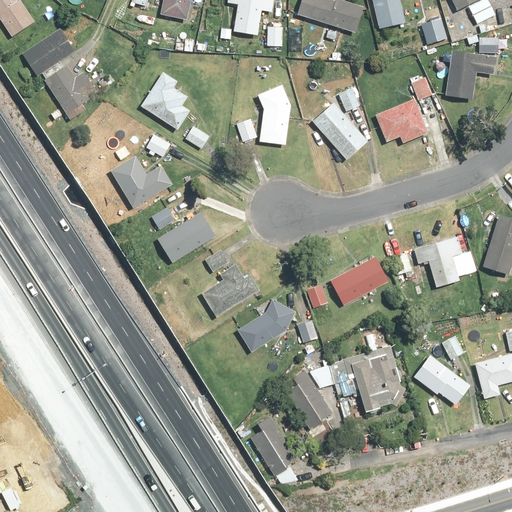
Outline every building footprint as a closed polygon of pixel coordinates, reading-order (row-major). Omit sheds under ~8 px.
[(0,0),(0,16),(15,39),(38,23),(22,0),(19,2),(17,0),(0,0)] [(150,0),(133,0),(133,6),(150,8),(150,0)] [(190,20),(193,0),(165,0),(163,15),(190,20)] [(261,36),(263,12),(275,13),(275,11),(275,0),(229,0),(229,6),(232,6),(234,6),(234,9),(239,9),(238,35),(261,36)] [(302,0),(298,15),(332,26),(327,39),(337,42),(341,29),(358,35),(367,8),(343,0),(337,0),(337,2),(329,0),(302,0)] [(407,24),(402,0),(374,0),(381,29),(407,24)] [(496,14),(488,0),(453,0),(459,10),(470,5),(480,23),(496,14)] [(443,17),(423,22),(428,44),(448,39),(443,17)] [(285,28),(269,27),(268,47),(283,48),(285,28)] [(76,52),(61,29),(24,54),(39,77),(76,52)] [(193,53),(193,47),(194,35),(186,35),(185,47),(187,47),(187,53),(193,53)] [(501,38),(481,37),(480,52),(500,53),(501,38)] [(498,56),(454,53),(451,95),(478,98),(480,72),(496,73),(498,56)] [(46,81),(63,107),(52,114),(57,121),(68,114),(73,120),(86,111),(94,105),(87,95),(98,87),(87,72),(77,79),(68,66),(60,72),(46,81)] [(166,74),(157,87),(145,106),(180,130),(193,111),(185,106),(191,97),(177,88),(180,84),(166,74)] [(427,76),(412,82),(420,100),(435,94),(427,76)] [(353,85),(339,91),(349,112),(362,106),(353,85)] [(260,96),(265,108),(263,141),(288,143),(291,110),(292,103),(285,86),(260,96)] [(389,143),(402,138),(404,143),(407,141),(430,132),(417,100),(394,109),(378,115),(389,143)] [(337,101),(314,121),(349,159),(371,139),(337,101)] [(252,117),(236,123),(243,141),(258,136),(252,117)] [(213,136),(195,125),(186,139),(205,150),(213,136)] [(172,143),(155,134),(148,147),(165,157),(172,143)] [(174,184),(163,166),(148,174),(138,157),(114,171),(135,207),(174,184)] [(168,206),(152,216),(162,231),(178,221),(168,206)] [(202,212),(160,239),(175,263),(218,236),(202,212)] [(511,218),(500,215),(486,266),(511,273),(511,218)] [(465,253),(464,251),(459,235),(416,248),(421,264),(431,261),(438,286),(460,280),(454,257),(465,253)] [(224,249),(207,261),(214,273),(232,262),(224,249)] [(378,256),(332,281),(346,306),(391,281),(378,256)] [(218,316),(235,306),(261,289),(252,275),(248,277),(240,264),(222,275),(225,280),(220,283),(204,293),(218,316)] [(325,284),(309,288),(314,308),(330,303),(325,284)] [(275,301),(268,312),(241,330),(255,350),(286,328),(295,314),(275,301)] [(313,317),(298,323),(305,343),(320,337),(313,317)] [(457,335),(442,342),(452,359),(466,352),(457,335)] [(397,354),(392,356),(390,347),(349,359),(355,380),(358,379),(368,413),(411,401),(397,354)] [(511,353),(478,363),(485,389),(487,398),(502,394),(499,385),(511,381),(511,353)] [(416,377),(440,395),(442,393),(457,405),(473,384),(433,354),(416,377)] [(329,366),(315,370),(320,388),(335,383),(329,366)] [(306,368),(291,378),(297,387),(288,393),(312,430),(336,414),(306,368)] [(272,416),(260,424),(289,466),(301,458),(272,416)] [(29,466),(0,474),(0,486),(6,507),(38,498),(29,466)] [(292,467),(277,475),(284,488),(299,480),(292,467)]
